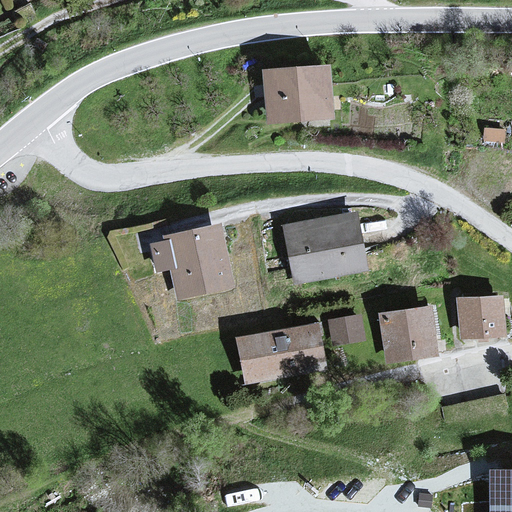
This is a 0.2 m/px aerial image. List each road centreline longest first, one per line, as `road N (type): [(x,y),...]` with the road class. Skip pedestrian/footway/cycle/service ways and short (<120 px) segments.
road 1 (residential): [(35,116),(82,170),(104,177),(338,162),(427,187),(511,239)]
road 2 (tertiary): [(511,18),(303,22),(210,37),(110,67),(35,116)]
road 3 (track): [(115,0),(46,23),(0,50)]
